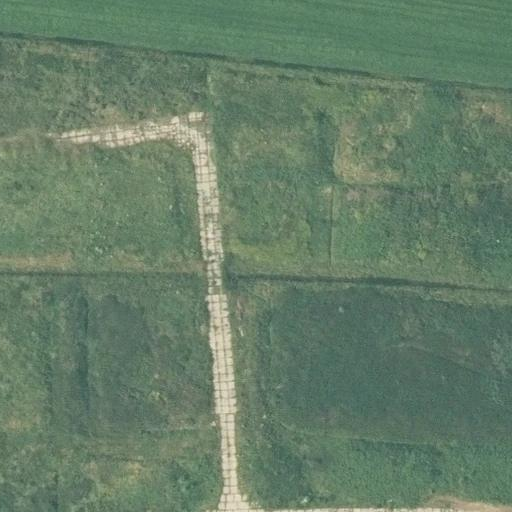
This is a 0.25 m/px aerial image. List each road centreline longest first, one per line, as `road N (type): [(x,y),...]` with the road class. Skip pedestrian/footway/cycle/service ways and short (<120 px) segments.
road 1 (track): [(0,162),(199,135),(230,511)]
road 2 (unclassified): [(277,0),(511,126)]
